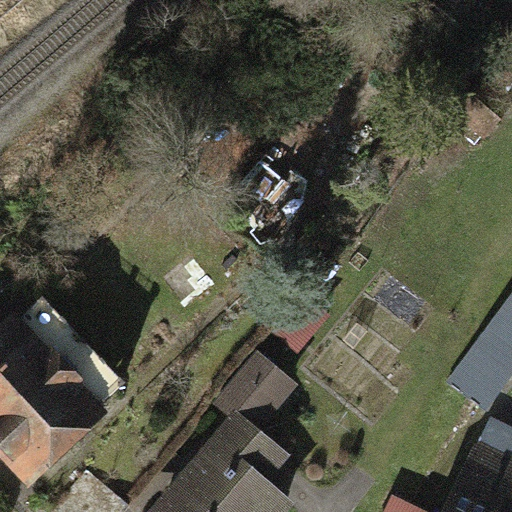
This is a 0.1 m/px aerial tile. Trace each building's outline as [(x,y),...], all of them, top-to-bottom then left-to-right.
[(511,386),(511,305),(459,373),(498,404),(511,386)] [(0,425),(54,480),(134,401),(40,307),(0,346),(0,425)] [(243,424),(165,511),(298,511),(305,505),(275,479),(302,449),(280,430),(322,383),(270,338),(215,400),(243,424)] [(511,511),(511,425),(493,417),(450,511),(511,511)] [(436,511),(402,497),(395,511),(436,511)]
